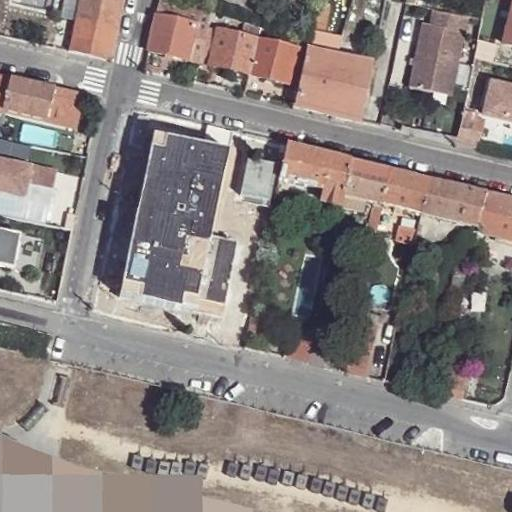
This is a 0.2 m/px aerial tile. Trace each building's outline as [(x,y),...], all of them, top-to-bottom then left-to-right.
[(117,16),(120,0),(79,0),(75,23),(114,33),(117,16)] [(159,0),(148,52),(199,64),(199,63),(207,30),(211,14),(167,0),(159,0)] [(330,0),(318,0),(314,19),(326,21),(330,0)] [(511,8),(503,45),(511,47),(511,8)] [(428,26),(420,25),(407,89),(449,98),(466,19),(431,12),(428,26)] [(326,21),(314,19),(312,28),(318,30),(323,31),(326,21)] [(259,29),(238,22),(235,31),(257,37),(259,29)] [(110,50),(114,33),(75,23),(71,40),(110,50)] [(312,28),(310,39),(316,40),(318,30),(312,28)] [(216,32),(207,30),(199,63),(208,65),(208,66),(248,76),(256,41),(216,31),(216,32)] [(273,33),(265,31),(264,38),(271,40),(273,33)] [(287,38),(275,34),(273,40),(285,44),(287,38)] [(71,40),(68,54),(103,62),(108,58),(110,50),(71,40)] [(296,50),(256,41),(248,76),(287,85),(288,84),(296,50)] [(297,46),(296,50),(288,84),(299,87),(307,51),(308,45),(299,42),(298,47),(297,46)] [(299,87),(295,108),(316,113),(357,123),(370,64),(307,51),(299,87)] [(144,72),(160,76),(161,69),(145,65),(144,72)] [(0,78),(0,110),(2,111),(9,81),(0,78)] [(9,81),(2,111),(46,121),(53,91),(9,81)] [(74,128),(82,98),(53,91),(46,121),(74,128)] [(455,146),(484,153),(491,120),(461,114),(455,146)] [(206,236),(227,132),(153,116),(116,279),(137,284),(134,294),(176,305),(179,294),(220,304),(233,242),(206,236)] [(282,165),(285,147),(259,140),(255,158),(282,165)] [(341,196),(349,162),(285,147),(282,165),(278,181),(319,191),(341,196)] [(373,204),(381,206),(388,171),(349,162),(341,196),(351,199),(373,204)] [(0,163),(0,195),(23,200),(26,187),(51,192),(55,174),(29,169),(28,170),(0,163)] [(421,215),(428,181),(388,171),(381,206),(411,213),(421,215)] [(276,190),(317,201),(319,191),(278,181),(276,190)] [(475,228),(484,194),(428,181),(421,215),(468,227),(475,228)] [(317,201),(339,206),(341,196),(319,191),(317,201)] [(511,200),(484,194),(475,228),(482,235),(484,235),(511,241),(511,200)] [(339,206),(339,207),(349,210),(351,199),(341,196),(339,206)] [(371,249),(381,206),(373,204),(368,225),(366,224),(361,246),(371,249)] [(471,245),(475,228),(468,227),(466,236),(465,243),(471,245)] [(482,235),(475,228),(471,245),(468,257),(478,260),(484,235),(482,235)] [(395,242),(413,247),(416,235),(398,230),(395,242)] [(0,231),(0,266),(13,269),(19,235),(0,231)] [(457,254),(468,257),(471,245),(465,243),(461,242),(460,242),(457,254)] [(438,344),(449,347),(468,257),(457,254),(438,344)] [(251,313),(245,339),(253,341),(259,315),(251,313)] [(345,373),(364,377),(375,327),(356,323),(351,344),(345,373)] [(307,361),(311,339),(313,332),(295,328),(289,357),(307,361)] [(307,364),(322,368),(327,343),(311,339),(307,361),(307,364)] [(330,369),(345,373),(351,344),(336,341),(330,369)] [(438,395),(460,400),(467,368),(445,362),(438,395)] [(264,511),(277,459),(209,443),(192,511),(264,511)] [(365,511),(373,481),(277,459),(264,511),(365,511)] [(451,511),(454,500),(373,481),(365,511),(451,511)]
